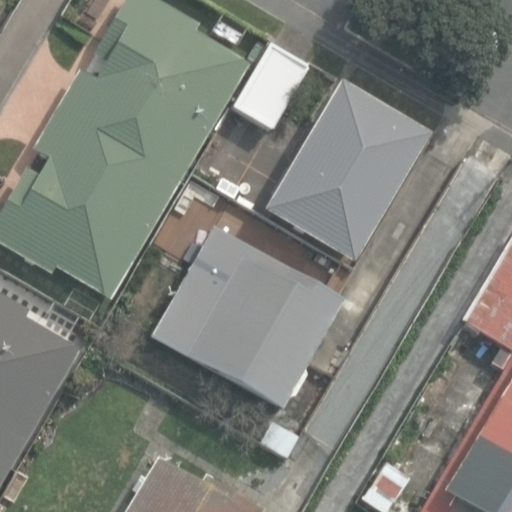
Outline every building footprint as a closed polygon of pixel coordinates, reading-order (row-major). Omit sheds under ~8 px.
[(50,263),(104,296),(243,60),(189,29),(193,22),(155,0),(117,0),(98,34),(88,50),(104,59),(94,77),(73,65),(26,144),(45,155),(34,173),(20,164),(0,197),(0,244),(45,271),(50,263)] [(230,103),(268,125),(303,64),(265,42),(230,103)] [(348,269),(424,141),(335,88),(258,216),(348,269)] [(278,414),(339,304),(207,231),(146,341),(278,414)] [(511,511),(511,236),(462,322),(511,351),(418,511),(511,511)] [(0,474),(75,346),(21,318),(25,309),(0,294),(0,474)] [(77,401),(133,435),(151,395),(99,364),(77,401)] [(385,511),(388,511),(411,475),(387,460),(364,499),(385,511)] [(258,511),(203,478),(199,486),(157,461),(125,511),(258,511)]
